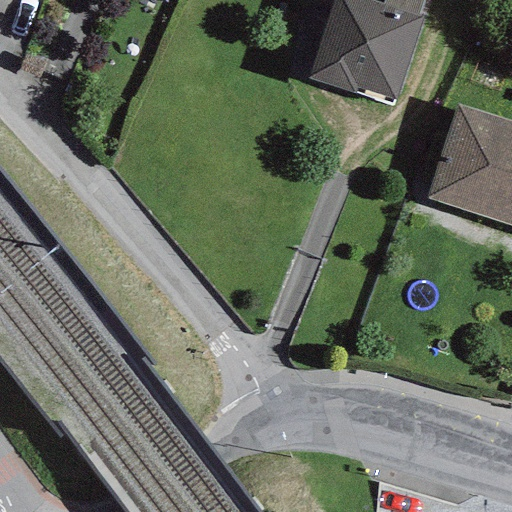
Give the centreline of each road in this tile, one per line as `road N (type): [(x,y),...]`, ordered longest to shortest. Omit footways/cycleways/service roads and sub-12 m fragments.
road 1 (residential): [(262,424),(0,82)]
road 2 (residential): [(511,474),(380,432),(297,420),(262,424)]
road 3 (residential): [(262,424),(224,440),(130,511)]
